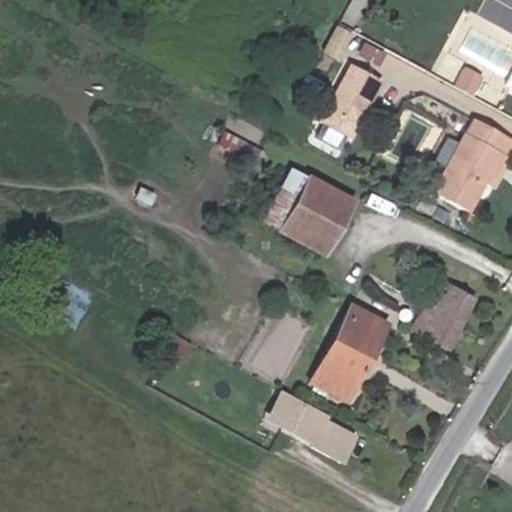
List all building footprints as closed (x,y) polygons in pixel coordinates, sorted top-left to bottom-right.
[(442,54),(433,71),(450,81),(460,64),(442,54)] [(349,136),(378,79),(350,64),(320,121),(349,136)] [(470,212),(486,184),(501,155),(506,158),(511,146),(511,142),(471,122),(434,193),(470,212)] [(210,140),(258,167),(265,155),(216,129),(210,140)] [(501,155),(486,184),(496,190),(511,161),(506,158),(501,155)] [(352,200),(287,164),(257,217),(323,254),(352,200)] [(35,284),(85,310),(91,298),(41,272),(35,284)] [(474,298),(437,280),(411,330),(447,349),(474,298)] [(344,401),(387,323),(349,303),(307,380),(344,401)] [(196,358),(170,345),(161,362),(186,375),(196,358)] [(326,420),(329,415),(287,393),(281,405),(288,409),(280,426),(340,459),(353,435),(326,420)]
